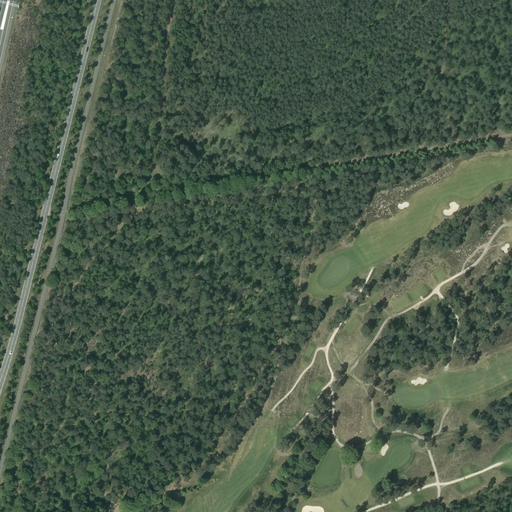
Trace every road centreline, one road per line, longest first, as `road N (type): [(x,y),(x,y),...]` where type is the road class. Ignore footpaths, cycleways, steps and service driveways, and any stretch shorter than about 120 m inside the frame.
road 1 (track): [(172,0),(151,196),(511,134)]
road 2 (primary): [(0,382),(97,0)]
road 3 (track): [(437,147),(447,0)]
